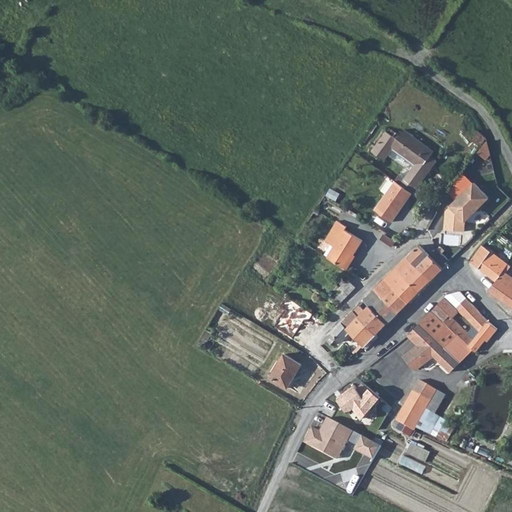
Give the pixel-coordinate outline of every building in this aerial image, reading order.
[(470,129),(468,131),(467,134),(469,136),(472,138),(470,139),(479,146),(486,137),(477,130),(476,131),(473,129),(470,129)] [(371,153),(383,161),(393,148),(416,164),(405,179),(417,188),(428,173),(423,169),(435,152),(405,131),(397,141),(386,133),(371,153)] [(480,153),(489,159),(495,150),(486,144),(480,153)] [(395,181),(376,209),(392,221),(412,193),(395,181)] [(463,231),(465,220),(488,197),(474,183),(451,206),(450,215),(446,215),(444,230),(463,231)] [(328,257),(345,268),(353,254),(354,255),(363,240),(344,229),(347,226),(337,220),(325,240),(334,246),(328,257)] [(373,233),(396,248),(400,242),(401,241),(399,240),(376,227),(373,233)] [(408,257),(418,267),(430,255),(420,245),(408,257)] [(482,245),(470,262),(496,281),(488,291),(511,307),(511,277),(506,273),(511,267),(482,245)] [(418,267),(431,279),(442,268),(430,255),(418,267)] [(385,280),(396,290),(409,302),(431,279),(418,267),(408,257),(385,280)] [(348,279),(339,288),(349,295),(358,286),(348,279)] [(375,291),(385,300),(396,290),(385,280),(375,291)] [(386,302),(398,313),(409,302),(396,290),(385,300),(386,302)] [(364,301),(376,312),(386,302),(385,300),(375,291),(364,301)] [(458,306),(460,304),(466,297),(460,291),(447,295),(458,306)] [(438,305),(444,311),(451,303),(445,297),(438,305)] [(444,321),(457,333),(470,346),(490,322),(482,314),(466,297),(460,304),(467,311),(464,315),(477,327),(470,335),(452,318),(450,319),(448,316),(444,321)] [(354,311),(377,334),(388,324),(376,312),(364,301),(354,311)] [(376,312),(388,324),(398,313),(386,302),(376,312)] [(444,311),(449,315),(448,316),(450,319),(452,318),(456,313),(457,309),(456,308),(451,303),(444,311)] [(456,308),(457,309),(464,315),(467,311),(460,304),(458,306),(456,308)] [(432,310),(444,321),(448,316),(449,315),(444,311),(438,305),(432,310)] [(419,324),(446,347),(457,333),(444,321),(432,310),(419,324)] [(324,341),(330,346),(337,338),(341,342),(344,339),(357,351),(364,346),(365,347),(377,334),(354,311),(344,322),(339,326),(324,341)] [(470,346),(474,349),(476,351),(486,340),(487,341),(497,329),(490,322),(470,346)] [(417,345),(405,357),(414,368),(417,369),(430,357),(434,360),(446,347),(419,324),(408,336),(417,345)] [(446,347),(458,359),(462,362),(474,349),(470,346),(457,333),(446,347)] [(434,360),(439,366),(452,365),(458,359),(446,347),(434,360)] [(271,375),(288,385),(302,362),(285,352),(271,375)] [(414,391),(431,401),(437,390),(423,382),(420,380),(414,391)] [(355,386),(340,395),(342,397),(338,399),(347,412),(354,408),(361,418),(381,398),(364,383),(357,389),(355,386)] [(414,391),(397,420),(406,426),(403,432),(410,436),(414,428),(431,401),(414,391)] [(327,417),(322,427),(325,428),(322,432),(312,426),(303,442),(335,458),(338,457),(347,440),(357,445),(354,450),(373,459),(380,446),(327,417)] [(412,443),(408,453),(428,462),(432,452),(412,443)]
